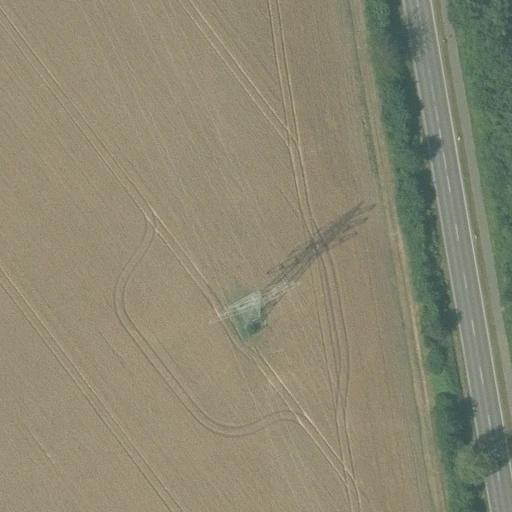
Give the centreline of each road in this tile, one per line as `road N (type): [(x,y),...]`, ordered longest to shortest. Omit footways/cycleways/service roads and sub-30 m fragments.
road 1 (secondary): [(506,511),(417,0)]
road 2 (track): [(357,0),(445,511)]
